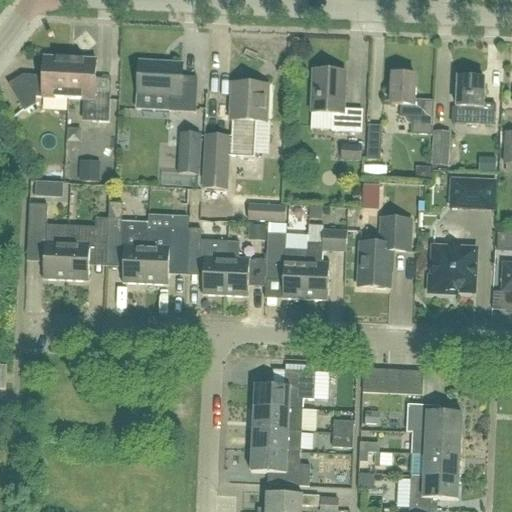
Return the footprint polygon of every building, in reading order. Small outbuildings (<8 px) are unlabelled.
[(69,102),(70,62),(45,61),(43,86),(27,85),(25,81),(10,90),(25,114),(36,108),(36,100),(69,102)] [(70,62),(69,102),(84,103),(83,119),(93,119),(92,125),(109,126),(111,98),(95,97),(96,63),(70,62)] [(196,116),(198,81),(182,80),(182,68),(140,66),(138,96),(170,98),(169,115),(196,116)] [(362,136),(363,114),(344,113),(346,76),(314,74),(312,117),(333,118),(333,135),(362,136)] [(435,104),(415,103),(416,79),(393,78),(392,108),(402,109),(401,121),(407,121),(407,123),(408,125),(410,127),(411,127),(413,127),(412,138),(433,139),(435,104)] [(496,129),(497,109),(484,108),(485,82),(459,81),(458,111),(468,112),(468,128),(496,129)] [(231,124),(235,124),(234,141),(230,141),(208,140),(207,140),(204,192),(229,193),(229,181),(230,159),(254,160),(256,125),(268,126),(270,90),(233,88),(231,124)] [(380,162),(382,129),(368,128),(367,162),(380,162)] [(449,169),(451,135),(434,134),(432,168),(433,168),(432,172),(446,173),(447,169),(449,169)] [(511,167),(511,134),(505,134),(503,167),(511,167)] [(199,178),(201,137),(180,136),(177,177),(199,178)] [(362,164),(363,150),(343,149),(342,163),(362,164)] [(480,161),(480,174),(496,174),(496,161),(480,161)] [(79,183),(98,185),(99,171),(80,170),(79,183)] [(495,214),(497,183),(450,181),(449,211),(495,214)] [(37,185),(36,198),(45,198),(46,185),(37,185)] [(146,288),(148,249),(148,233),(149,227),(122,226),(122,206),(109,205),(108,222),(109,222),(107,254),(124,255),(123,287),(146,288)] [(66,284),(68,246),(69,230),(46,228),(48,208),(30,207),(28,239),(45,240),(43,283),(66,284)] [(322,208),(311,208),(311,222),(322,222),(322,208)] [(287,225),(288,210),(261,209),(261,224),(287,225)] [(170,263),(187,264),(188,232),(187,232),(188,220),(149,218),(149,227),(148,233),(148,249),(146,288),(169,289),(170,263)] [(109,222),(108,222),(96,222),(94,254),(107,254),(109,222)] [(410,255),(411,223),(382,222),(380,247),(360,246),(358,290),(390,292),(392,254),(410,255)] [(269,236),(286,237),(287,228),(269,227),(269,236)] [(267,228),(249,228),(249,239),(266,239),(267,228)] [(308,238),(307,246),(308,246),(322,246),(323,232),(323,228),(308,228),(308,238)] [(68,246),(66,284),(89,285),(91,247),(80,246),(81,230),(69,230),(68,246)] [(225,300),(227,261),(228,245),(206,244),(200,244),(201,233),(188,232),(187,264),(204,265),(202,299),(225,300)] [(308,253),(305,303),(328,305),(330,266),(322,266),(323,254),(346,255),(347,233),(323,232),(322,246),(308,246),(307,246),(307,253),(308,253)] [(435,235),(435,251),(459,252),(460,236),(435,235)] [(308,253),(307,253),(286,252),(287,237),(286,237),(269,236),(266,283),(283,284),(282,302),(305,303),(308,253)] [(287,237),(286,252),(307,253),(307,246),(308,238),(287,237)] [(496,237),(495,255),(510,255),(511,237),(496,237)] [(228,245),(227,261),(225,300),(248,301),(250,262),(239,262),(240,246),(228,245)] [(474,295),(476,253),(459,252),(435,251),(433,251),(432,280),(430,280),(429,296),(441,296),(441,294),(474,295)] [(511,266),(503,266),(502,295),(511,295),(511,266)] [(375,396),(376,372),(364,372),(363,396),(375,396)] [(387,397),(388,373),(376,372),(375,396),(387,397)] [(399,398),(400,374),(388,373),(387,397),(399,398)] [(254,411),(302,413),(303,402),(314,403),(315,387),(315,376),(273,374),(273,390),(255,389),(254,411)] [(411,398),(412,374),(400,374),(399,398),(411,398)] [(412,374),(411,398),(423,399),(424,375),(412,374)] [(315,387),(314,403),(329,404),(330,376),(315,376),(315,387)] [(412,436),(413,436),(426,437),(461,439),(462,417),(428,415),(429,409),(408,408),(407,421),(413,421),(412,436)] [(301,434),(302,413),(254,411),(253,432),(301,434)] [(366,415),(365,426),(376,426),(376,415),(366,415)] [(333,436),(353,437),(354,427),(346,427),(346,425),(338,424),(334,428),(333,436)] [(300,452),(301,434),(253,432),(252,454),(300,456),(300,452)] [(353,452),(353,437),(333,436),(333,451),(353,452)] [(412,458),(425,458),(460,460),(461,439),(426,437),(413,436),(412,458)] [(301,437),(300,452),(313,453),(314,437),(301,437)] [(360,446),(360,455),(368,456),(374,456),(375,447),(360,446)] [(299,468),(300,456),(252,454),(251,476),(268,476),(268,488),(309,490),(310,469),(299,468)] [(368,465),(368,456),(360,455),(359,465),(368,465)] [(424,480),(459,481),(460,460),(425,458),(412,458),(411,479),(424,480)] [(375,478),(359,477),(358,492),(374,493),(375,478)] [(459,481),(424,480),(411,479),(409,511),(429,511),(430,502),(458,503),(459,481)] [(262,511),(302,511),(302,508),(319,509),(320,499),(304,498),(266,496),(266,511),(262,511)] [(337,511),(338,501),(321,500),(320,511),(337,511)]
